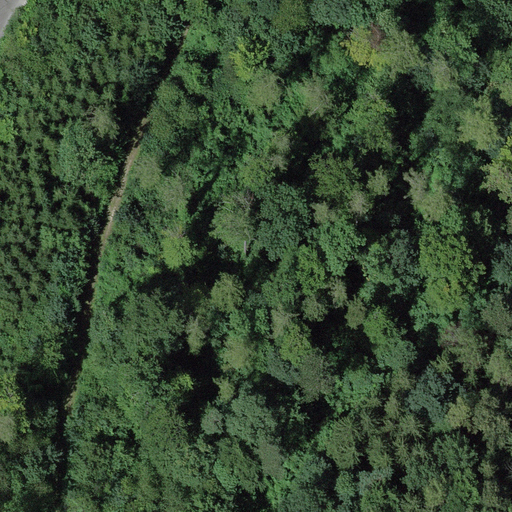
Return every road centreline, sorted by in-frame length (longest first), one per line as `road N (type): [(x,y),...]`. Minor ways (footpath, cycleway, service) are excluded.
road 1 (track): [(194,0),(87,294),(50,511)]
road 2 (track): [(410,0),(73,361)]
